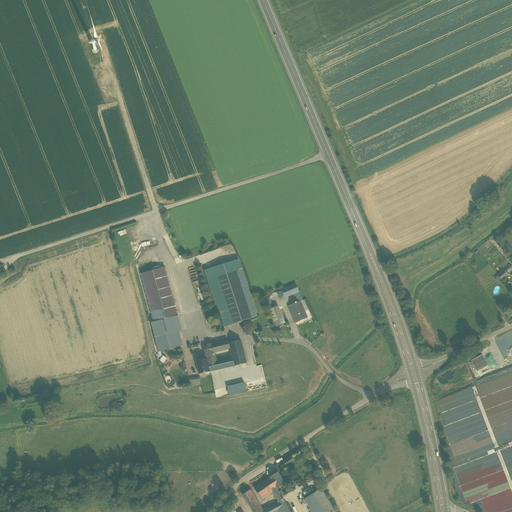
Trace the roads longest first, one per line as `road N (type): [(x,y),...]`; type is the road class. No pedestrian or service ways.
road 1 (unclassified): [(0,261),(328,155)]
road 2 (secondary): [(411,366),(328,155)]
road 3 (unclassified): [(385,387),(242,476),(214,511)]
road 4 (secondary): [(328,155),(262,0)]
road 5 (track): [(156,211),(108,63)]
road 6 (track): [(396,255),(459,221),(511,167)]
road 7 (secondary): [(443,511),(415,381)]
